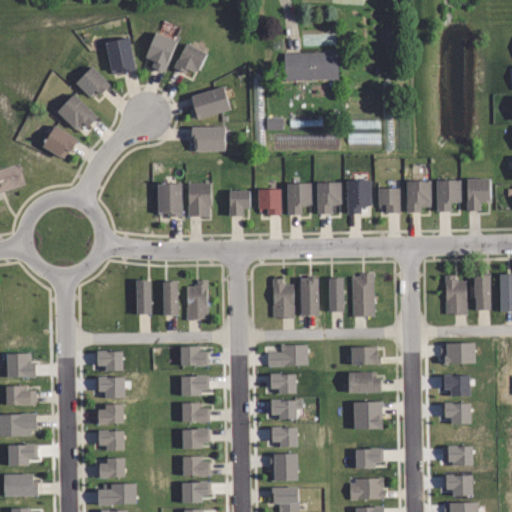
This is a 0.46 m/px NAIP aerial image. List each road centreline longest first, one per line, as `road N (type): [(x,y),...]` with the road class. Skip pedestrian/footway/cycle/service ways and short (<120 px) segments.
road 1 (residential): [(107,244),(511,243)]
road 2 (residential): [(20,235),(28,262),(67,280),(93,269),(107,244),(103,216),(69,192),(30,208),(20,235)]
road 3 (residential): [(407,245),(412,511)]
road 4 (residential): [(238,247),(241,511)]
road 5 (residential): [(67,280),(68,511)]
